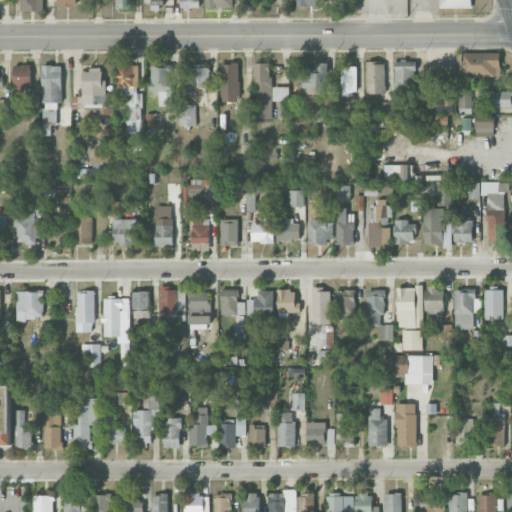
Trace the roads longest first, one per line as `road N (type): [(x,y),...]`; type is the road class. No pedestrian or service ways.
road 1 (residential): [(511,265),(0,270)]
road 2 (residential): [(511,467),(0,470)]
road 3 (secondary): [(511,33),(0,34)]
